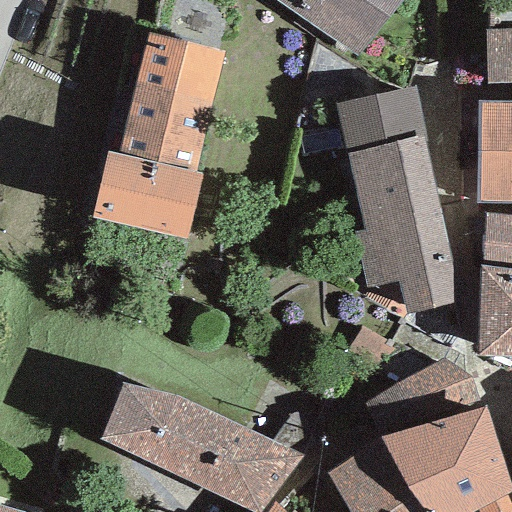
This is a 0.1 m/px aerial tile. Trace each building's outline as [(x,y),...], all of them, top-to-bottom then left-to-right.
[(387,0),(287,0),(355,47),(387,0)] [(511,31),(490,32),(491,77),(511,76),(511,31)] [(148,34),(106,213),(177,230),(220,51),(148,34)] [(409,92),(341,107),(378,276),(399,271),(407,306),(453,296),(409,92)] [(511,102),(480,102),(479,200),(511,199),(511,102)] [(511,220),(485,219),(484,266),(511,268),(511,220)] [(483,347),(511,348),(511,268),(484,266),(483,347)] [(178,399),(123,384),(105,435),(256,507),(295,455),(178,399)] [(383,435),(428,511),(473,511),(480,509),(511,492),(511,482),(489,399),(383,435)] [(330,471),(354,511),(428,511),(383,435),(330,471)] [(511,511),(511,492),(480,509),(481,511),(511,511)] [(0,511),(28,511),(0,503),(0,511)]
